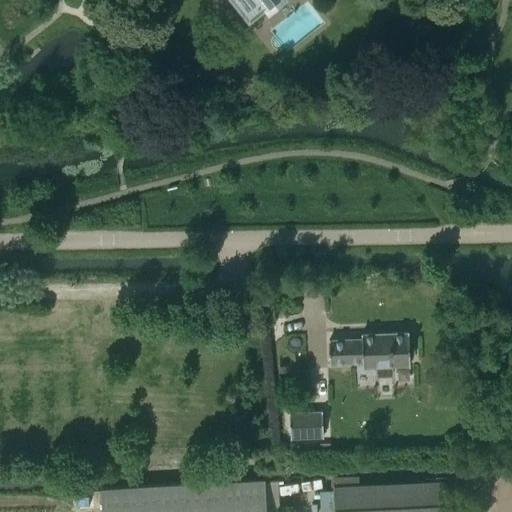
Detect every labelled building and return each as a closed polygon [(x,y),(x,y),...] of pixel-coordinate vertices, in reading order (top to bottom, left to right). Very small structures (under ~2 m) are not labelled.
[(268,8),(277,0),(232,0),(248,19),(266,5),(268,8)] [(191,467),(183,322),(132,325),(139,470),(191,467)] [(409,342),(408,332),(361,335),(361,339),(329,340),(330,364),(362,362),(362,367),(377,366),(378,376),(392,375),(391,365),(410,365),(409,356),(413,355),(413,341),(409,342)] [(0,460),(115,456),(111,363),(124,362),(123,346),(34,349),(33,337),(0,338),(0,460)] [(322,438),(322,415),(290,415),(289,438),(322,438)] [(266,511),(265,479),(101,489),(102,511),(266,511)] [(334,511),(446,511),(445,483),(333,488),(334,511)]
